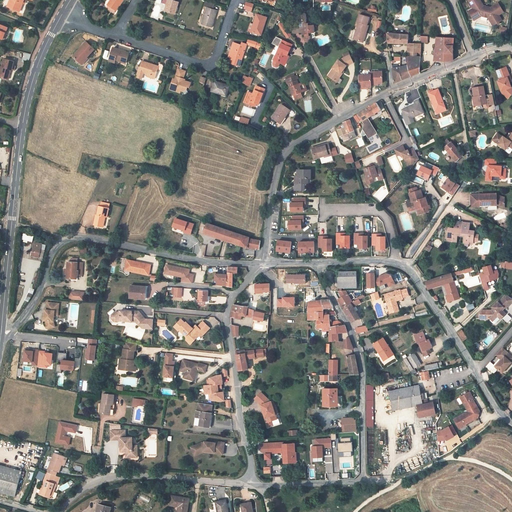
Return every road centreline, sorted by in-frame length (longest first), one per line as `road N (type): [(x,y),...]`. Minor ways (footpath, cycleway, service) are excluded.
road 1 (residential): [(261,263),(275,176),(290,146),(383,94),(473,57)]
road 2 (residential): [(10,329),(64,240),(261,263)]
road 3 (residential): [(313,262),(352,333),(362,374),(363,484)]
road 4 (residential): [(250,481),(226,315),(261,263)]
road 5 (secondary): [(20,126),(0,339)]
road 6 (unclassified): [(56,511),(94,482),(121,473),(250,481)]
road 7 (residential): [(110,34),(213,63),(235,0)]
road 8 (residential): [(393,262),(415,276),(474,370)]
